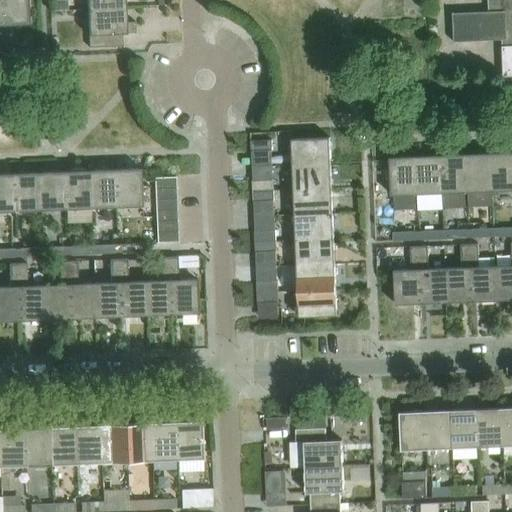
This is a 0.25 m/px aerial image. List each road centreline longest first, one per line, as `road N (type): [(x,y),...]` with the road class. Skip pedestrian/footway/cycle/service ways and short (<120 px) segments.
road 1 (residential): [(227,372),(213,114),(194,0)]
road 2 (residential): [(227,372),(511,361)]
road 3 (residential): [(0,381),(227,372)]
road 4 (residential): [(233,511),(227,372)]
